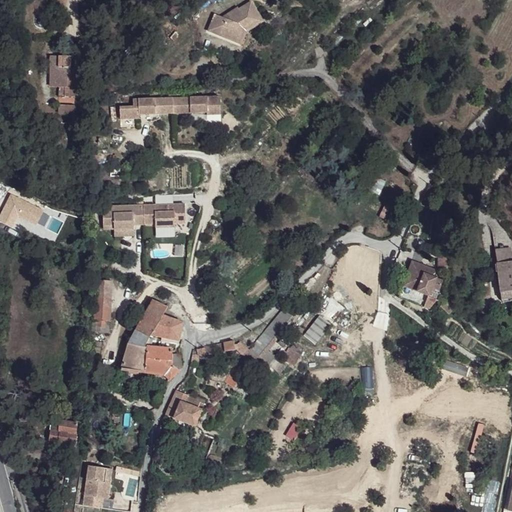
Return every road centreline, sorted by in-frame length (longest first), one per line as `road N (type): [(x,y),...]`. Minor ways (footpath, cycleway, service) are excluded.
road 1 (residential): [(143,511),(153,436),(191,345),(272,310),(350,235),(393,252)]
road 2 (unknown): [(375,511),(384,459),(373,412),(372,315),(387,297)]
road 3 (unclassified): [(393,252),(387,297),(468,355),(511,375)]
road 4 (residential): [(393,252),(428,180),(473,132)]
